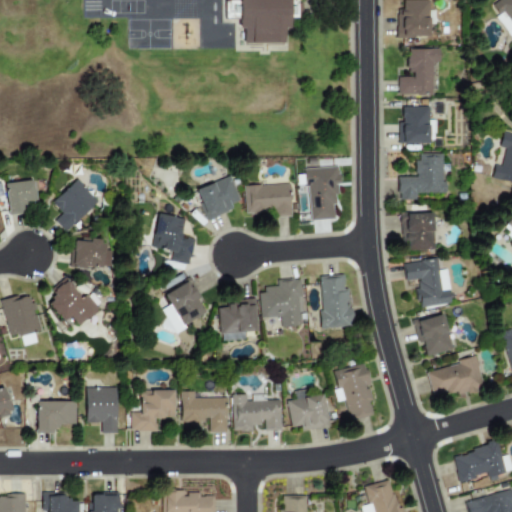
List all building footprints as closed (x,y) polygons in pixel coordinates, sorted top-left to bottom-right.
[(246,25),(239,25),(239,20),(226,20),(226,0),(289,0),(289,1),(299,1),(299,20),(288,20),(288,25),(281,25),(281,41),(246,40),(246,25)] [(396,0),(397,37),(427,37),(426,0),(396,0)] [(511,0),(496,0),(489,5),(496,14),(493,16),(509,39),(511,36),(511,0)] [(430,62),(437,63),(437,49),(404,49),(404,72),(396,72),(395,96),(430,96),(430,62)] [(399,144),(427,144),(426,107),(399,107),(399,144)] [(489,178),(511,183),(511,135),(499,133),(496,147),(502,148),(498,166),(492,165),(489,178)] [(395,177),(396,200),(414,200),(414,194),(442,193),(441,154),(413,154),(414,177),(395,177)] [(306,221),(335,219),(333,167),(304,168),(306,221)] [(192,190),(204,220),(230,210),(228,205),(237,201),(227,177),(192,190)] [(60,214),(52,221),(63,233),(96,202),(74,179),(49,203),(60,214)] [(22,212),(21,202),(33,201),(30,180),(1,184),(6,215),(22,212)] [(242,213),(270,212),(270,217),(288,216),(287,184),(241,186),(242,213)] [(511,212),(502,224),(511,232),(511,212)] [(431,250),(430,213),(398,214),(399,242),(405,242),(405,251),(431,250)] [(182,219),(155,214),(148,248),(170,252),(168,262),(186,265),(191,240),(178,237),(182,219)] [(71,239),(70,266),(107,268),(108,248),(102,248),(103,241),(71,239)] [(448,304),(443,269),(436,271),(434,259),(400,264),(403,282),(413,280),(417,308),(448,304)] [(316,276),(319,328),(347,327),(344,275),(316,276)] [(258,318),(278,317),(278,328),(298,326),(296,279),(274,280),(275,288),(256,290),(258,318)] [(161,294),(167,305),(156,311),(166,330),(169,328),(171,332),(203,315),(195,298),(197,297),(188,280),(161,294)] [(80,298),(65,281),(43,302),(69,331),(94,308),(83,295),(80,298)] [(0,300),(0,309),(7,338),(37,331),(28,294),(0,300)] [(254,331),(252,302),(215,304),(218,341),(243,339),(242,332),(254,331)] [(423,357),(449,351),(440,315),(412,321),(417,342),(420,342),(423,357)] [(511,330),(498,334),(510,379),(511,378),(511,330)] [(423,371),(429,397),(454,390),(455,397),(481,390),(473,358),(423,371)] [(330,371),(334,389),(331,390),(333,402),(341,400),(346,421),(370,415),(367,401),(370,400),(361,363),(330,371)] [(0,415),(8,414),(1,386),(0,386),(0,415)] [(98,433),(115,433),(113,387),(82,388),(83,423),(98,423),(98,433)] [(171,390),(137,391),(137,413),(127,413),(128,432),(154,431),(153,419),(172,418),(171,390)] [(288,428),(298,426),(298,431),(326,426),(320,394),(304,397),(303,390),(292,392),(293,399),(283,401),(288,428)] [(178,423),(206,423),(206,433),(223,433),(223,398),(192,398),(192,392),(178,392),(178,423)] [(278,431),(277,400),(245,401),(245,395),(229,395),(229,431),(249,431),(249,426),(260,426),(260,431),(278,431)] [(72,401),(33,402),(33,433),(51,433),(51,426),(73,425),(72,401)] [(455,482),(485,475),(487,481),(496,479),(495,474),(509,471),(506,455),(498,457),(495,444),(450,454),(455,482)] [(401,511),(400,507),(394,509),(387,480),(360,486),(365,505),(358,507),(358,511),(401,511)] [(462,502),(464,511),(511,511),(511,509),(507,490),(462,502)] [(160,511),(210,511),(210,496),(194,496),(194,494),(181,494),(181,491),(160,492),(160,511)] [(74,511),(74,502),(64,501),(64,494),(39,493),(39,511),(74,511)] [(87,494),(87,511),(114,511),(114,494),(87,494)] [(22,511),(22,495),(0,495),(0,511),(22,511)] [(304,511),(304,495),(279,496),(279,510),(275,510),(275,511),(304,511)]
